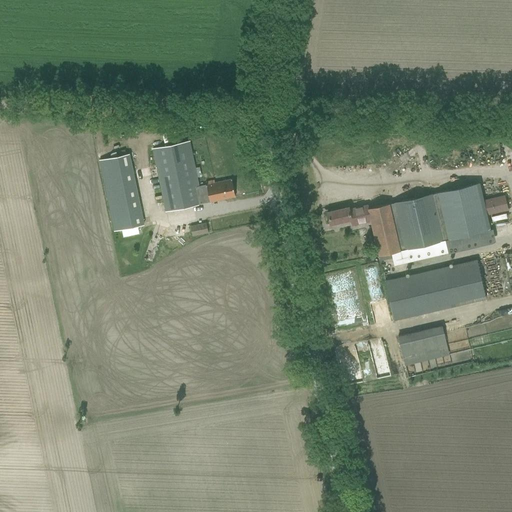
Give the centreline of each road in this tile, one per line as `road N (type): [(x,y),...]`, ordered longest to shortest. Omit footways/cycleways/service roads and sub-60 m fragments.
road 1 (unclassified): [(344,511),(270,181),(265,110),(280,0)]
road 2 (track): [(0,102),(265,110)]
road 3 (track): [(511,118),(265,110)]
